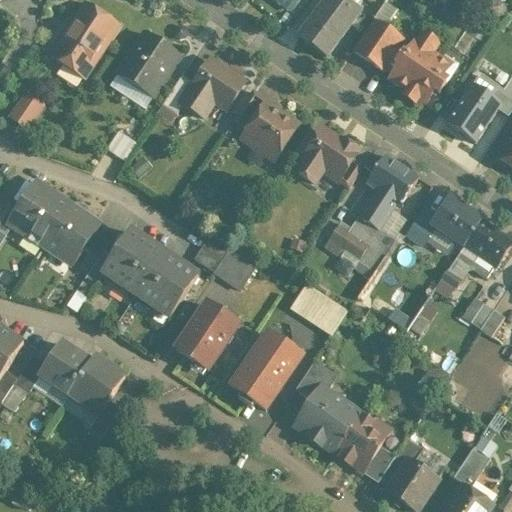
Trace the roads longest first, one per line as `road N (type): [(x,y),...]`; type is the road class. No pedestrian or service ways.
road 1 (residential): [(511,215),(203,0)]
road 2 (residential): [(0,145),(123,194),(171,228)]
road 3 (residential): [(339,511),(176,424)]
road 4 (residential): [(0,308),(92,334),(146,369)]
